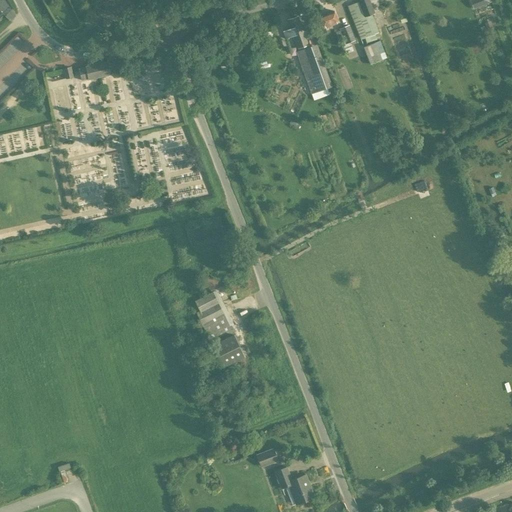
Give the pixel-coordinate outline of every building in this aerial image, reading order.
[(361,39),(379,32),(372,15),(374,14),(368,0),(364,0),(348,7),(361,39)] [(470,0),(473,9),(474,9),(489,3),(487,0),(470,0)] [(320,19),(313,22),(318,36),(326,32),(325,28),(338,23),(333,11),(326,14),(324,13),(321,14),(320,16),(319,16),(320,19)] [(298,49),(308,45),(298,17),(288,20),(291,29),(283,32),(286,39),(293,36),(298,49)] [(485,23),(484,23),(486,30),(487,29),(492,28),(493,28),(490,21),(489,22),(485,23)] [(346,44),(355,40),(349,26),(340,29),(346,44)] [(371,64),(381,59),(375,43),(364,48),(371,64)] [(311,47),(297,53),(311,94),(314,100),(329,95),(326,89),(311,47)] [(89,79),(109,75),(107,62),(86,67),(86,68),(79,69),(82,80),(89,79)] [(66,78),(73,77),(71,71),(71,68),(64,69),(66,78)] [(199,311),(196,313),(223,367),(244,356),(213,291),(194,300),(199,311)] [(277,460),(273,449),(257,455),(261,466),(277,460)] [(275,471),(279,480),(281,488),(289,485),(296,504),(312,498),(307,485),(309,484),(305,475),(291,480),(286,467),(275,471)]
